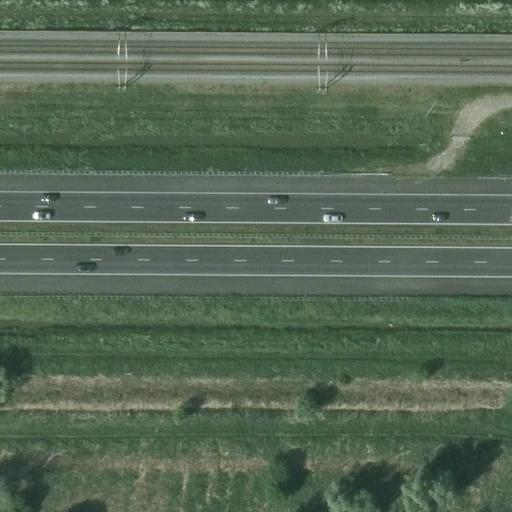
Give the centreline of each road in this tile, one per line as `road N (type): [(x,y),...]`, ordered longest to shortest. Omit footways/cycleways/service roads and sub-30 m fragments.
road 1 (motorway): [(511,206),(0,203)]
road 2 (track): [(0,14),(511,17)]
road 3 (motorway): [(0,261),(511,264)]
road 4 (track): [(353,174),(439,162),(470,112),(511,100)]
